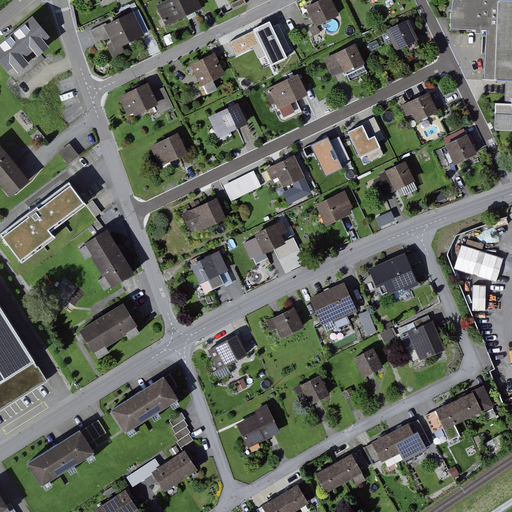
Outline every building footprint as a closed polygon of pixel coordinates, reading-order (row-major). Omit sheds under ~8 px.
[(200,0),(171,0),(159,6),(169,26),(205,9),(200,0)] [(341,18),(332,0),(325,0),(308,8),(318,28),(341,18)] [(511,0),(456,0),(455,14),(455,30),(487,30),(486,81),(501,82),(502,1),(511,1),(511,0)] [(511,1),(502,1),(501,82),(509,82),(511,82),(511,1)] [(146,36),(135,12),(106,26),(118,50),(146,36)] [(48,35),(31,15),(0,41),(0,64),(5,71),(48,35)] [(419,41),(410,21),(388,31),(398,51),(419,41)] [(287,43),(277,22),(251,35),(261,56),(287,43)] [(366,64),(357,46),(326,60),(335,79),(366,64)] [(226,76),(216,55),(193,66),(203,87),(226,76)] [(73,106),(59,68),(47,72),(61,111),(73,106)] [(308,96),(299,76),(271,89),(280,109),(308,96)] [(159,105),(149,84),(120,97),(131,119),(159,105)] [(432,94),(405,106),(415,126),(441,114),(432,94)] [(511,104),(509,104),(501,104),(501,131),(511,131),(511,104)] [(248,125),(239,105),(210,119),(219,138),(248,125)] [(383,150),(375,132),(367,136),(362,127),(343,135),(353,156),(371,148),(374,154),(383,150)] [(340,135),(331,139),(328,133),(312,140),(326,170),(351,159),(340,135)] [(190,154),(181,134),(153,148),(162,168),(190,154)] [(470,136),(442,149),(451,168),(479,155),(470,136)] [(30,180),(0,143),(0,184),(11,197),(30,180)] [(79,156),(70,144),(58,153),(68,165),(79,156)] [(295,156),(270,168),(279,188),(305,176),(295,156)] [(383,174),(385,177),(376,181),(384,198),(417,183),(408,162),(383,174)] [(257,171),(227,186),(234,202),(265,187),(257,171)] [(45,231),(83,203),(69,184),(0,234),(0,240),(18,264),(51,239),(45,231)] [(347,192),(318,206),(328,226),(357,213),(347,192)] [(218,199),(191,212),(201,234),(228,221),(218,199)] [(380,226),(396,220),(393,211),(377,216),(380,226)] [(284,221),(257,234),(266,255),(294,242),(284,221)] [(136,276),(108,232),(86,245),(114,290),(136,276)] [(499,278),(504,254),(461,244),(456,269),(499,278)] [(219,250),(193,262),(208,294),(234,282),(219,250)] [(405,255),(374,268),(384,291),(415,279),(405,255)] [(347,281),(314,296),(325,322),(358,307),(347,281)] [(474,284),(474,308),(486,308),(486,284),(474,284)] [(99,355),(142,328),(127,304),(83,331),(99,355)] [(0,410),(9,404),(47,381),(0,306),(0,410)] [(307,326),(297,307),(273,319),(283,338),(307,326)] [(369,310),(359,314),(368,335),(378,331),(369,310)] [(438,321),(410,333),(421,359),(449,347),(438,321)] [(240,335),(211,350),(221,371),(251,356),(240,335)] [(377,348),(355,359),(364,378),(386,367),(377,348)] [(324,375),(302,386),(313,407),(335,396),(324,375)] [(167,377),(115,410),(130,433),(182,400),(167,377)] [(492,409),(483,389),(442,409),(452,428),(492,409)] [(259,416),(240,424),(250,446),(284,431),(273,405),(258,412),(259,416)] [(184,414),(170,418),(180,447),(194,442),(184,414)] [(422,442),(413,423),(376,441),(386,461),(422,442)] [(445,429),(434,431),(437,443),(448,440),(445,429)] [(83,431),(30,464),(45,488),(97,455),(83,431)] [(201,470),(188,450),(156,471),(169,491),(201,470)] [(365,473),(355,454),(317,475),(328,494),(365,473)] [(295,511),(311,503),(300,484),(262,507),(264,511),(295,511)] [(0,491),(0,511),(6,511),(11,509),(0,491)] [(140,511),(142,511),(129,491),(96,511),(140,511)]
